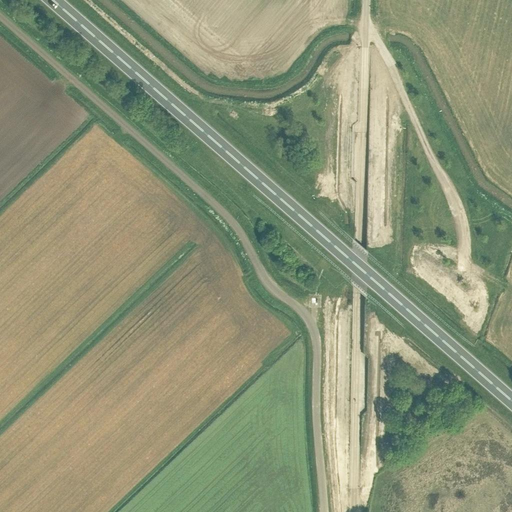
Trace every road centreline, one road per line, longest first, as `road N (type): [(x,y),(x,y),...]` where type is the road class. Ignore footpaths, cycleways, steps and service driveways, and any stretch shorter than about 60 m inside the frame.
road 1 (unclassified): [(324,511),(311,321),(270,287),(227,216),(0,16)]
road 2 (trunk): [(511,400),(52,0)]
road 3 (unclassified): [(353,511),(366,0)]
